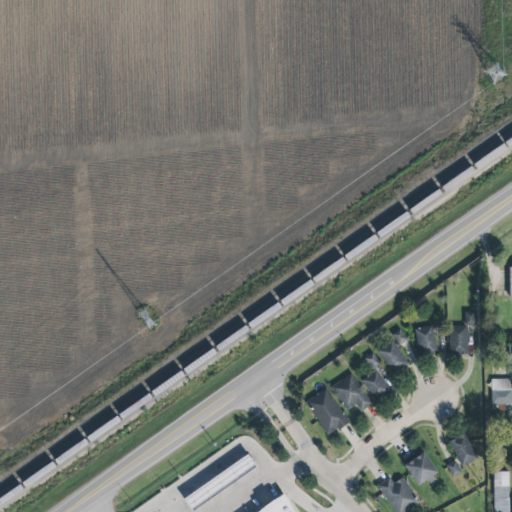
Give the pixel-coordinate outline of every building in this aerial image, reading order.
[(465,325),(474,325),(475,312),(465,312),(465,325)] [(437,352),(432,325),(414,329),(420,355),(437,352)] [(467,326),(449,327),(449,355),(468,355),(467,326)] [(398,346),(407,341),(400,329),(391,335),(398,346)] [(392,341),(377,352),(394,375),(409,365),(392,341)] [(365,359),(373,370),(381,364),(373,353),(365,359)] [(377,402),(392,392),(377,371),(362,381),(377,402)] [(371,404),(352,373),(331,387),(346,411),(355,404),(360,412),(371,404)] [(491,379),(491,405),(511,405),(511,379),(491,379)] [(326,389),(305,404),(328,436),(337,429),(339,431),(350,423),(326,389)] [(251,398),(92,511),(274,511),(317,480),(251,398)] [(449,442),(463,468),(479,459),(465,434),(449,442)] [(420,488),(428,482),(430,485),(436,480),(434,477),(438,474),(424,454),(413,463),(409,458),(402,462),(420,488)] [(447,466),(453,479),(462,474),(456,462),(447,466)] [(494,511),(509,511),(509,472),(493,472),(494,511)] [(377,487),(395,511),(406,511),(420,502),(402,478),(394,484),(389,478),(377,487)]
